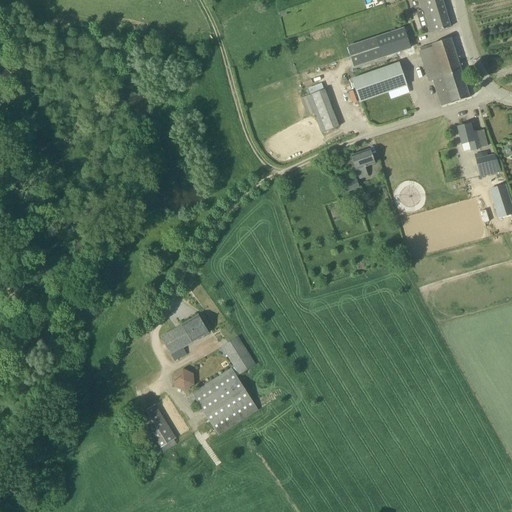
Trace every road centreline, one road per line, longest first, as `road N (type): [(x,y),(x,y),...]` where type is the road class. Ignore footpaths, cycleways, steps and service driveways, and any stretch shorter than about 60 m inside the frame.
road 1 (unclassified): [(166,319),(193,257),(249,188),(388,131),(501,101)]
road 2 (track): [(201,0),(244,127),(275,175)]
